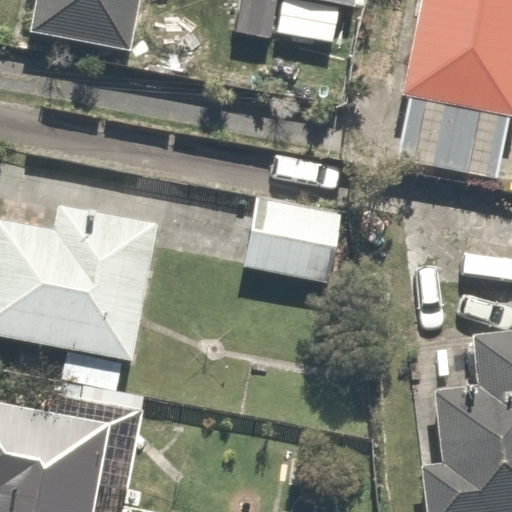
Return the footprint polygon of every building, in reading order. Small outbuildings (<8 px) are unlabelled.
[(138,0),(31,0),(26,34),(129,52),(138,0)] [(345,0),(233,0),(228,35),(279,43),(286,1),(344,10),(345,0)] [(511,0),(418,0),(397,101),(405,102),(394,157),(502,181),(511,134),(511,0)] [(342,213),(250,202),(242,268),(334,279),(342,213)] [(0,344),(128,367),(153,226),(53,208),(49,231),(0,222),(0,344)] [(511,511),(511,334),(467,340),(473,386),(424,393),(433,465),(398,470),(402,511),(511,511)] [(0,511),(91,511),(106,431),(0,411),(0,511)]
